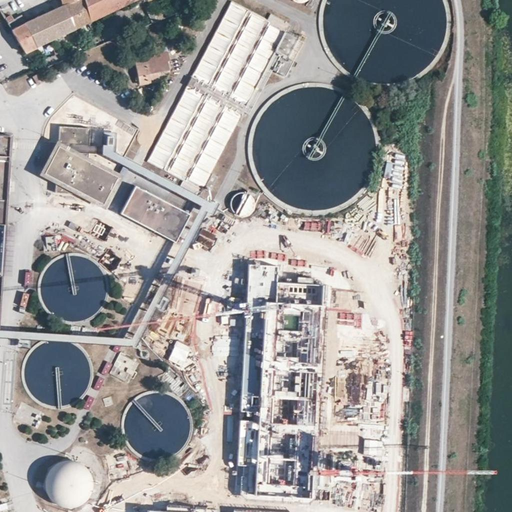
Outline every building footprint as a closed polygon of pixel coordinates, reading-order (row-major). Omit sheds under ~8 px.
[(85,0),(60,0),(61,0),(62,3),(75,28),(92,20),(85,0)] [(85,0),(92,20),(106,14),(134,0),(85,0)] [(75,28),(62,3),(62,4),(25,21),(21,14),(14,19),(7,23),(15,37),(25,52),(46,42),(61,35),(75,28)] [(7,23),(14,19),(11,14),(4,18),(7,23)] [(284,57),(289,48),(290,45),(280,40),(273,52),(284,57)] [(136,58),(168,53),(167,45),(151,47),(151,50),(134,53),(136,58)] [(169,60),(168,53),(136,58),(134,58),(138,84),(157,81),(156,71),(167,69),(166,60),(169,60)] [(37,85),(33,78),(32,79),(28,72),(7,83),(14,97),(37,85)] [(89,145),(89,128),(58,127),(58,144),(89,145)] [(110,133),(100,156),(148,177),(150,171),(110,153),(118,137),(110,133)] [(11,136),(0,134),(0,315),(2,275),(0,275),(0,224),(5,225),(11,136)] [(101,205),(116,176),(57,146),(42,175),(101,205)] [(190,214),(134,185),(119,214),(175,243),(190,214)] [(256,205),(257,201),(256,197),(254,194),(251,192),(247,190),(243,190),(239,191),(236,194),(233,197),(232,201),(233,205),(234,209),(237,212),(241,214),(245,214),(249,213),(253,211),(255,208),(256,205)] [(56,236),(45,237),(46,251),(56,251),(56,236)] [(137,362),(120,353),(110,373),(127,383),(137,362)] [(376,416),(374,421),(384,425),(386,419),(376,416)] [(263,428),(238,433),(243,458),(269,452),(263,428)] [(91,490),(92,484),(92,479),(90,473),(87,469),(83,465),(78,462),(72,461),(66,461),(61,462),(56,465),(52,469),(49,474),(47,479),(47,485),(48,490),(50,496),(54,500),(59,503),(64,505),(70,506),(75,505),(81,503),(85,500),(89,495),(91,490)]
